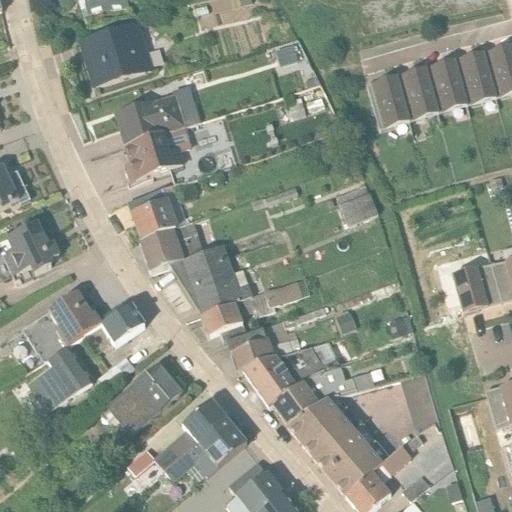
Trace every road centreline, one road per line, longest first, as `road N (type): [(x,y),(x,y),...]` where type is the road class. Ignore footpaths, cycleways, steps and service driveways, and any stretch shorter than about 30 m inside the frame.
road 1 (residential): [(336,511),(121,255),(49,114),(15,0)]
road 2 (residential): [(364,59),(511,17)]
